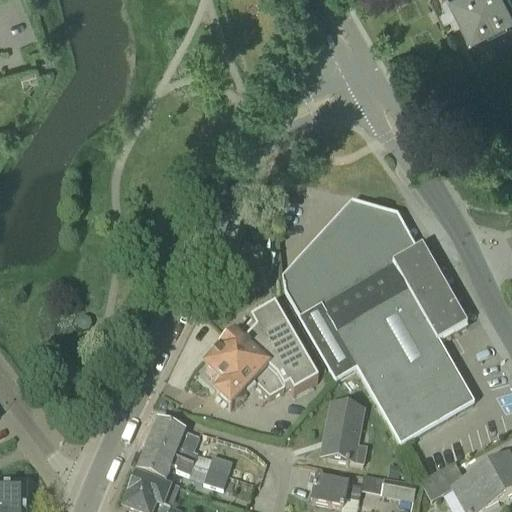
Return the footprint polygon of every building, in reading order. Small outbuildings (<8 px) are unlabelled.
[(442,0),(455,25),(463,21),(468,32),(483,24),(488,34),(508,24),(503,15),(511,10),(511,1),(511,0),(442,0)] [(416,255),(396,221),(351,208),(281,283),(283,299),(298,323),(334,387),(356,375),(400,451),(472,409),(437,348),(466,331),(421,252),(416,255)] [(286,393),(310,378),(270,313),(246,328),(247,330),(234,344),(233,343),(220,358),(205,375),(223,392),(215,400),(229,413),(253,388),(263,398),(282,386),(286,393)] [(326,464),(353,469),(363,471),(366,453),(357,452),(364,415),(329,408),(323,439),(331,440),(326,464)] [(199,444),(183,437),(157,426),(147,451),(193,470),(196,460),(192,459),(199,444)] [(188,480),(193,470),(147,451),(137,477),(163,487),(169,472),(188,480)] [(211,465),(207,476),(227,483),(232,468),(212,461),(211,465)] [(464,486),(451,493),(452,494),(453,496),(461,511),(488,511),(511,498),(511,471),(506,462),(464,486)] [(223,496),(227,483),(207,476),(203,489),(223,496)] [(171,511),(179,493),(166,488),(165,492),(135,481),(122,511),(171,511)] [(357,511),(361,492),(315,483),(310,508),(333,511),(357,511)] [(412,507),(416,490),(383,484),(380,500),(412,507)] [(0,493),(0,511),(25,511),(25,493),(0,493)]
